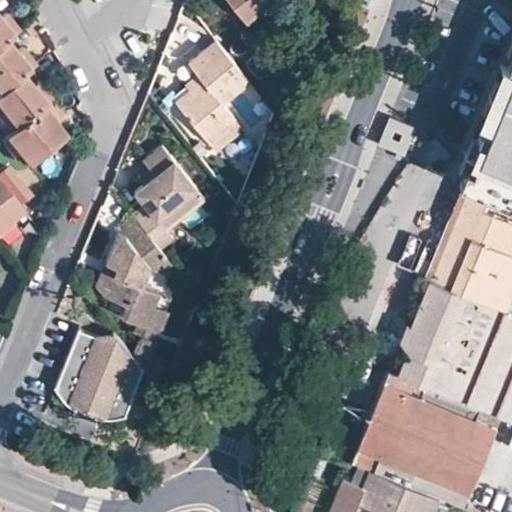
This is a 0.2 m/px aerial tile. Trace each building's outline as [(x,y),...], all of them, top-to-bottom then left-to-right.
[(228,0),(245,19),(269,0),(228,0)] [(18,29),(4,12),(0,15),(0,43),(5,39),(18,29)] [(248,82),(213,37),(185,59),(196,72),(201,78),(188,88),(174,100),(208,142),(236,120),(222,103),(248,82)] [(511,38),(455,178),(464,181),(511,201),(511,38)] [(35,64),(21,46),(15,51),(5,39),(0,43),(0,91),(22,74),(29,68),(35,64)] [(183,82),(188,88),(201,78),(196,72),(183,82)] [(31,85),(22,74),(0,91),(0,112),(12,129),(41,105),(46,101),(50,98),(37,81),(31,85)] [(259,108),(265,103),(256,91),(250,96),(259,108)] [(60,119),(46,101),(41,105),(12,129),(7,133),(4,135),(26,163),(63,135),(54,123),(60,119)] [(12,129),(0,112),(0,124),(7,133),(12,129)] [(196,181),(161,140),(142,155),(150,164),(154,170),(143,179),(134,187),(145,200),(133,210),(137,215),(142,220),(163,245),(176,233),(169,225),(158,212),(196,181)] [(154,170),(150,164),(138,174),(143,179),(154,170)] [(0,226),(9,219),(22,209),(0,181),(0,226)] [(207,194),(196,181),(158,212),(169,225),(207,194)] [(127,233),(142,220),(137,215),(119,229),(127,233)] [(9,219),(0,226),(0,235),(14,224),(9,219)] [(127,233),(119,229),(106,259),(118,263),(107,291),(129,300),(123,313),(140,319),(148,322),(157,302),(162,289),(144,281),(152,264),(167,250),(163,245),(142,220),(127,233)] [(166,267),(175,260),(167,250),(152,264),(166,267)] [(118,263),(106,259),(97,280),(106,291),(107,291),(118,263)] [(148,322),(140,319),(136,328),(145,332),(143,335),(157,340),(170,308),(157,302),(148,322)] [(148,365),(101,309),(94,328),(78,322),(54,382),(63,396),(75,406),(78,398),(100,407),(97,413),(110,414),(127,408),(131,406),(148,365)] [(396,371),(388,367),(350,461),(368,468),(388,476),(393,463),(467,492),(494,426),(421,395),(426,383),(396,371)] [(388,476),(368,468),(361,486),(342,477),(327,511),(433,511),(440,497),(388,476)]
